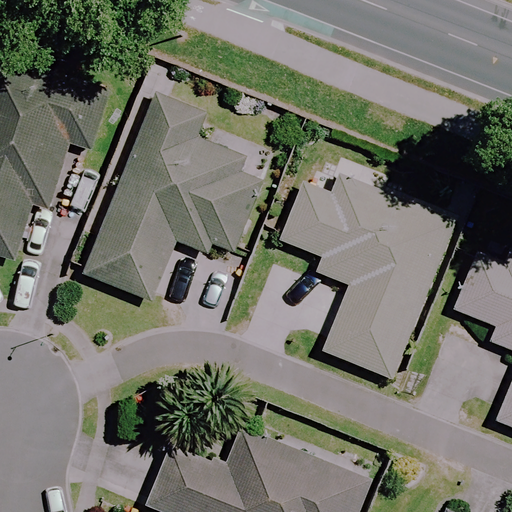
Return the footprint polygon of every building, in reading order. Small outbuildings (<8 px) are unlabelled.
[(233,255),(261,184),(238,175),(243,163),(190,142),(200,118),(145,96),(75,275),(150,304),(174,243),(208,256),(212,246),(233,255)] [(44,192),(0,175),(0,268),(14,274),(44,192)] [(338,183),(330,204),(300,191),(278,245),(322,262),(316,277),(348,290),(322,356),(390,384),(452,229),(338,183)] [(511,263),(476,249),(446,323),(511,349),(511,379),(494,424),(511,431),(511,263)] [(356,511),(368,484),(243,432),(226,472),(169,448),(143,511),(145,511),(356,511)]
